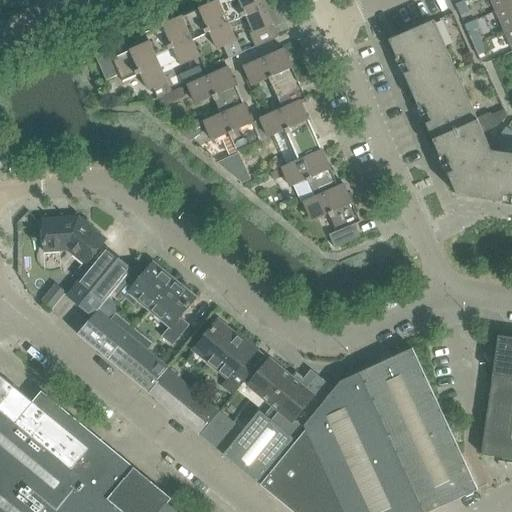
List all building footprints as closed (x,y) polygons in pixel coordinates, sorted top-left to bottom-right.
[(262,0),(219,0),(218,1),(229,24),(246,16),(253,32),(249,34),(256,48),(278,38),(273,25),(262,0)] [(511,0),(491,0),(496,11),(511,4),(511,0)] [(218,1),(182,17),(192,40),(193,40),(210,33),(217,49),(237,41),(229,24),(218,1)] [(461,17),(469,13),(464,1),(455,5),(461,17)] [(511,28),(511,4),(496,11),(505,31),(511,28)] [(145,33),(149,42),(156,57),(156,56),(173,49),(181,66),(200,57),(193,40),(192,40),(182,17),(145,33)] [(465,25),(473,45),(482,41),(478,30),(480,29),(476,20),(465,25)] [(458,197),(511,203),(511,154),(492,151),(484,133),(478,121),(434,21),(389,41),(458,197)] [(487,52),(482,41),(473,45),(478,56),(487,52)] [(168,82),(156,56),(156,57),(149,42),(113,58),(109,49),(95,55),(107,81),(119,75),(122,82),(141,74),(148,91),(154,88),(168,82)] [(269,79),(282,109),(283,109),(301,101),(301,102),(306,99),(300,87),(301,87),(284,49),(244,67),(252,86),(269,79)] [(213,97),(221,115),(244,104),(228,67),(188,85),(196,104),(213,97)] [(196,70),(183,76),(187,84),(200,78),(196,70)] [(168,82),(154,88),(158,98),(160,97),(172,92),(168,82)] [(172,92),(160,97),(164,105),(186,96),(182,88),(172,92)] [(286,130),(299,160),(299,161),(322,151),(322,150),(317,139),(317,138),(301,102),(301,101),(283,109),(282,109),(260,118),(269,138),(286,130)] [(260,118),(252,122),(244,104),(221,115),(204,122),(208,130),(213,141),(229,134),(237,152),(269,138),(260,118)] [(502,110),(478,121),(484,133),(497,127),(505,118),(502,110)] [(204,122),(180,133),(184,136),(191,142),(208,130),(204,122)] [(504,149),(511,138),(511,131),(507,127),(495,142),(504,149)] [(339,187),(338,187),(322,151),(299,161),(299,160),(282,168),(285,176),(291,187),(307,180),(315,197),(315,198),(339,187)] [(282,168),(271,174),(274,181),(276,180),(285,176),(282,168)] [(344,184),(338,187),(339,187),(315,198),(315,197),(304,202),(312,221),(329,214),(337,231),(329,235),(335,248),(361,237),(355,224),(361,222),(344,184)] [(88,261),(92,265),(103,252),(99,248),(106,240),(79,218),(43,220),(45,251),(64,250),(66,248),(86,264),(88,261)] [(103,252),(92,265),(68,295),(92,316),(130,269),(106,249),(103,252)] [(130,294),(150,310),(174,281),(153,263),(138,282),(129,275),(112,296),(121,304),(130,294)] [(196,298),(174,281),(150,310),(169,326),(161,335),(173,345),(190,324),(183,318),(186,313),(184,312),(196,298)] [(56,284),(42,301),(53,309),(66,293),(56,284)] [(78,335),(109,360),(129,335),(98,310),(78,335)] [(196,350),(213,364),(230,378),(224,386),(234,395),(254,370),(245,362),(251,355),(233,340),(236,336),(219,322),(196,350)] [(168,368),(129,335),(109,360),(148,393),(168,368)] [(511,338),(498,336),(493,376),(511,378),(511,338)] [(413,349),(359,373),(423,511),(430,511),(478,490),(413,349)] [(264,475),(303,428),(304,426),(334,390),(311,371),(300,385),(270,361),(250,386),(274,405),(265,415),(260,411),(244,431),(220,412),(201,436),(258,483),(264,475)] [(199,435),(218,412),(169,371),(150,394),(199,435)] [(0,511),(189,511),(173,498),(176,493),(139,462),(126,478),(0,373),(0,511)] [(423,511),(359,373),(341,382),(334,390),(304,426),(344,511),(423,511)] [(481,455),(511,459),(511,378),(493,376),(481,455)] [(293,511),(344,511),(304,426),(303,428),(264,475),(267,478),(261,485),(293,511)]
